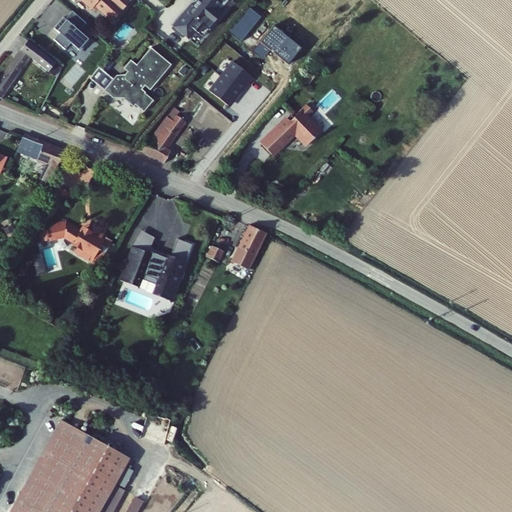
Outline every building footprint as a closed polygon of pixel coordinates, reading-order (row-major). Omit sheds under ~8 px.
[(81,0),(95,12),(104,2),(102,0),(81,0)] [(115,0),(102,0),(104,2),(95,12),(111,26),(126,9),(115,0)] [(196,0),(197,1),(193,5),(192,4),(186,11),(187,12),(175,27),(189,39),(201,24),(209,30),(224,12),(217,6),(221,0),(196,0)] [(87,24),(73,12),(66,20),(64,18),(54,29),(61,35),(56,42),(66,50),(71,44),(81,52),(91,41),(80,32),(87,24)] [(52,58),(26,42),(0,79),(0,94),(2,96),(28,62),(44,71),(52,58)] [(173,65),(152,48),(138,65),(132,61),(125,69),(128,72),(126,75),(118,76),(106,91),(115,99),(124,98),(136,107),(137,106),(146,113),(156,101),(143,90),(147,86),(152,91),(173,65)] [(295,117),(279,132),(290,143),(302,130),(315,143),(328,130),(314,115),(319,110),(312,104),(297,119),(295,117)] [(158,137),(150,150),(172,164),(180,150),(176,147),(195,120),(186,114),(182,118),(177,115),(161,137),(158,137)] [(22,132),(14,148),(48,166),(42,177),(49,182),(63,148),(22,132)] [(279,132),(274,138),(285,148),(290,143),(279,132)] [(51,198),(64,206),(72,192),(59,184),(51,198)] [(92,260),(107,236),(90,226),(87,230),(84,228),(82,230),(67,221),(47,226),(48,228),(41,229),(44,240),(65,235),(76,241),(74,243),(78,246),(75,250),(92,260)] [(232,261),(249,270),(267,235),(250,226),(232,261)] [(151,250),(157,237),(142,231),(130,261),(135,258),(139,249),(150,253),(151,250)] [(194,243),(179,237),(171,258),(151,250),(150,253),(139,249),(135,258),(130,261),(133,268),(131,270),(127,278),(134,281),(141,278),(143,272),(163,280),(161,285),(174,290),(178,279),(183,277),(185,272),(183,268),(186,260),(188,261),(194,243)] [(213,246),(208,257),(220,263),(225,252),(213,246)] [(36,254),(28,256),(31,267),(39,265),(36,254)] [(133,268),(130,261),(115,272),(127,278),(131,270),(133,268)] [(111,511),(137,472),(72,430),(18,511),(111,511)]
